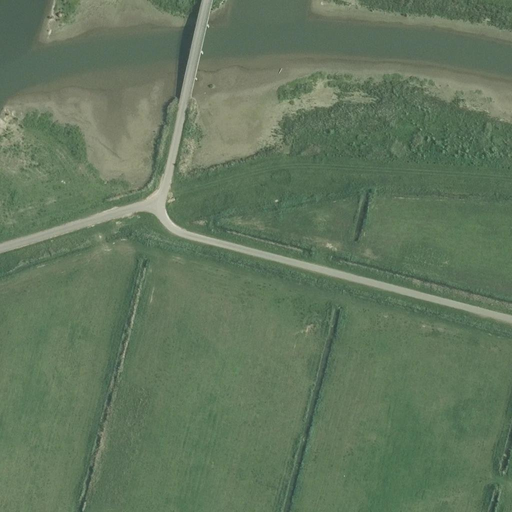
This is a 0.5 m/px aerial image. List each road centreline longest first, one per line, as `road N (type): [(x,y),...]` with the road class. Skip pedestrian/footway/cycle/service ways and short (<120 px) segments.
road 1 (unclassified): [(511,323),(203,240),(166,223),(160,204)]
road 2 (unclassified): [(160,204),(208,0)]
road 3 (unclassified): [(0,247),(160,204)]
